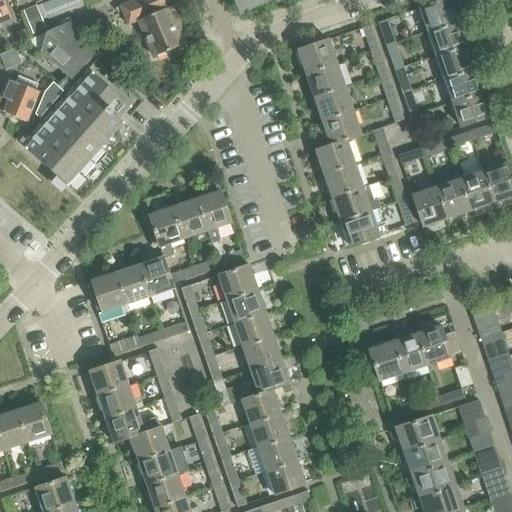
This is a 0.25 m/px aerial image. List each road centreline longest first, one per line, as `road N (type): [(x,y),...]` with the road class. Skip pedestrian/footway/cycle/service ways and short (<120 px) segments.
road 1 (residential): [(36,287),(217,82)]
road 2 (residential): [(511,456),(445,274)]
road 3 (residential): [(285,247),(237,98),(217,82)]
road 4 (residential): [(238,59),(252,43),(376,0)]
